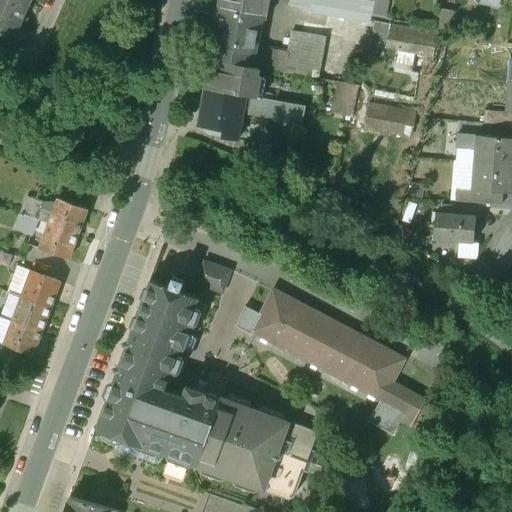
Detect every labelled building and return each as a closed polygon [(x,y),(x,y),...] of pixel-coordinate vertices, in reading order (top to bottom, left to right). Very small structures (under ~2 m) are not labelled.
[(28,6),(14,0),(0,0),(0,18),(19,27),(28,6)] [(226,0),(224,13),(264,20),(267,0),(226,0)] [(294,0),(293,6),(330,12),(331,0),(294,0)] [(368,0),(331,0),(330,12),(373,20),(374,14),(377,2),(376,1),(368,0)] [(377,0),(377,2),(374,14),(386,17),(390,0),(377,0)] [(454,13),(442,10),(438,30),(450,32),(454,13)] [(264,20),(224,13),(216,61),(257,68),(265,20),(264,20)] [(19,27),(0,18),(0,43),(10,48),(19,27)] [(293,53),(268,49),(265,69),(321,78),(326,47),(327,38),(297,33),(293,53)] [(347,38),(328,34),(327,38),(326,47),(345,50),(347,38)] [(257,68),(216,61),(210,91),(250,98),(265,100),(268,79),(261,78),(262,69),(257,68)] [(250,98),(210,91),(204,129),(218,132),(217,137),(226,139),(226,140),(243,143),(248,112),(250,98)] [(265,100),(250,98),(248,112),(253,113),(253,117),(280,121),(273,161),(299,165),(307,120),(315,122),(317,109),(265,100)] [(511,113),(507,113),(486,111),(484,124),(511,126),(511,113)] [(511,138),(481,136),(480,147),(475,146),(473,163),(479,164),(511,166),(511,138)] [(511,186),(511,166),(479,164),(478,174),(472,173),(471,190),(501,193),(511,194),(511,186)] [(471,190),(457,189),(456,202),(500,206),(501,193),(471,190)] [(43,202),(27,196),(21,214),(37,219),(41,208),(43,202)] [(87,210),(57,199),(52,212),(41,208),(37,219),(37,220),(48,224),(48,223),(78,234),(87,210)] [(37,219),(21,214),(15,229),(31,235),(37,220),(37,219)] [(475,218),(435,214),(433,239),(459,242),(460,240),(472,241),(475,218)] [(78,234),(48,223),(48,224),(39,248),(69,259),(78,234)] [(486,266),(476,259),(464,278),(474,285),(486,266)] [(230,271),(205,262),(197,284),(222,293),(230,271)] [(60,282),(18,266),(9,292),(21,296),(21,295),(51,306),(60,282)] [(496,272),(486,266),(474,285),(484,291),(496,272)] [(496,272),(484,291),(495,297),(506,279),(496,272)] [(511,281),(506,279),(495,297),(505,304),(511,292),(511,281)] [(219,401),(204,395),(205,394),(185,387),(182,395),(166,389),(180,347),(188,350),(188,349),(192,350),(196,339),(192,337),(193,336),(185,334),(198,299),(178,292),(181,283),(172,280),(169,289),(149,282),(98,424),(104,437),(119,442),(128,437),(137,441),(139,447),(168,458),(169,461),(188,467),(191,466),(197,468),(198,466),(261,489),(266,487),(268,492),(289,499),(295,496),(316,438),(313,431),(294,424),(286,427),(284,421),(220,398),(219,401)] [(403,359),(273,291),(261,314),(245,306),(240,316),(236,327),(251,334),(253,331),(381,398),(369,422),(393,434),(401,420),(412,425),(424,401),(391,383),(403,359)] [(51,306),(21,295),(21,296),(9,292),(8,292),(0,314),(0,316),(12,320),(12,319),(42,330),(51,306)] [(42,330),(12,319),(12,320),(3,344),(23,351),(23,352),(33,356),(37,345),(42,330)] [(123,511),(124,511),(72,497),(67,511),(123,511)]
